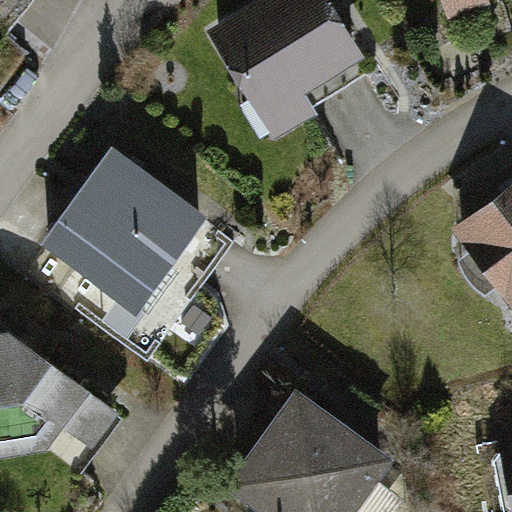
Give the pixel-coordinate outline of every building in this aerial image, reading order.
[(0,0),(0,17),(12,27),(34,0),(0,0)] [(338,0),(242,0),(211,19),(276,128),(379,67),(338,0)] [(455,0),(461,12),(491,0),(455,0)] [(229,205),(126,137),(58,239),(161,307),(229,205)] [(511,191),(467,223),(511,286),(511,191)] [(134,409),(10,310),(0,321),(0,441),(71,426),(101,450),(134,409)] [(369,511),(412,455),(314,381),(242,476),(289,511),(369,511)]
